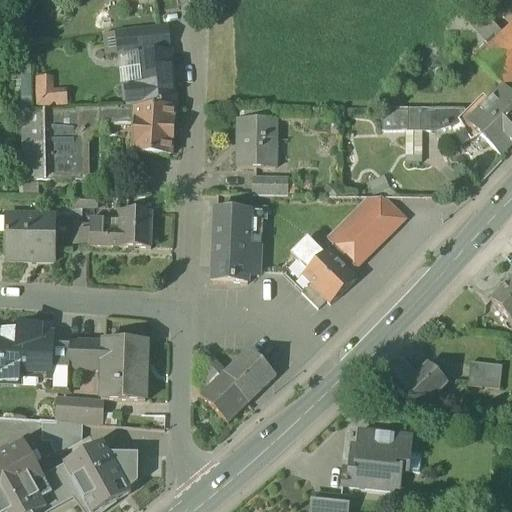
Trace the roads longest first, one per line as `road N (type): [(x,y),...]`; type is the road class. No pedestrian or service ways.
road 1 (secondary): [(511,194),(352,363),(209,497)]
road 2 (residential): [(183,309),(191,171),(184,0)]
road 3 (residential): [(209,497),(179,447),(183,309)]
road 4 (residential): [(0,297),(183,309)]
